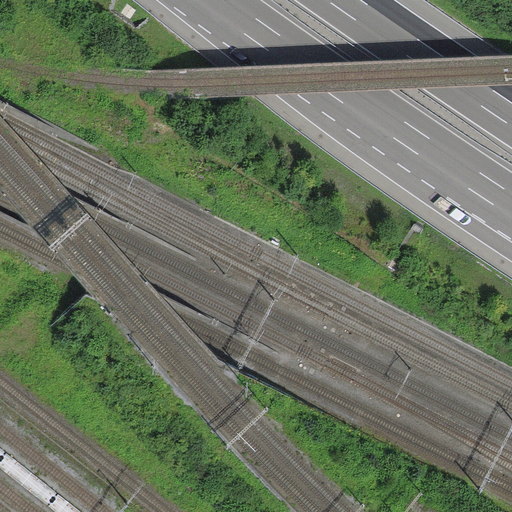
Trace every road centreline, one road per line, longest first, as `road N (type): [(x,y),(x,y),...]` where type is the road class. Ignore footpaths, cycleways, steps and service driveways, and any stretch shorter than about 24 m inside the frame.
road 1 (motorway): [(213,0),(511,205)]
road 2 (motorway): [(511,113),(345,0)]
